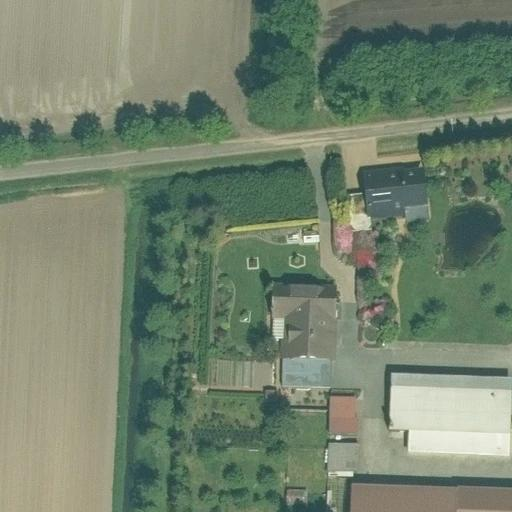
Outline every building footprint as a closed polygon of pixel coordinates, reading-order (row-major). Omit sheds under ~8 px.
[(426,219),(422,180),(368,186),(370,201),(372,225),(408,221),(426,219)] [(372,225),(370,201),(347,204),(351,240),(374,237),(372,225)] [(426,219),(408,221),(409,230),(427,228),(426,219)] [(336,297),(276,297),(275,330),(286,331),(286,372),(330,372),(336,372),(336,297)] [(330,397),(330,372),(286,372),(284,372),(284,397),(330,397)] [(511,394),(396,391),(394,442),(411,443),(410,461),(509,464),(510,446),(511,394)] [(358,407),(330,407),(330,442),(357,442),(358,407)] [(357,453),(331,452),(330,479),(356,479),(357,453)] [(455,511),(456,502),(355,501),(354,511),(455,511)] [(511,511),(511,502),(456,502),(455,511),(511,511)]
